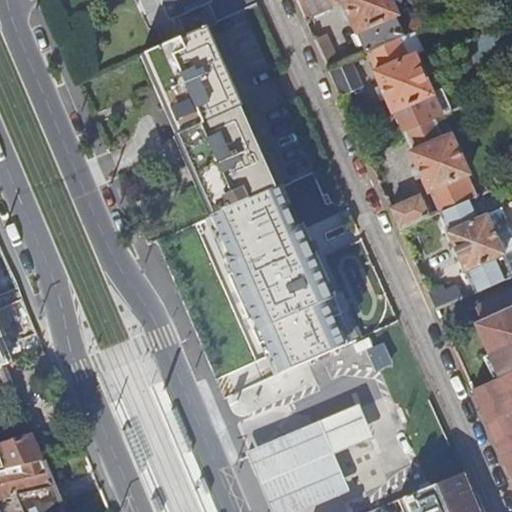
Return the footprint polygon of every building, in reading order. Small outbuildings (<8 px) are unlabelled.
[(164,0),(170,14),(178,11),(187,31),(203,24),(239,8),(256,0),(164,0)] [(300,0),(306,12),(332,0),(300,0)] [(344,0),(366,47),(368,46),(398,33),(410,27),(423,22),(421,17),(402,26),(395,10),(397,9),(392,0),(344,0)] [(420,0),(426,12),(447,3),(445,0),(420,0)] [(511,29),(508,21),(469,38),(476,55),(511,39),(511,29)] [(187,31),(145,49),(180,130),(240,104),(241,104),(203,24),(187,31)] [(398,33),(407,52),(415,49),(419,47),(410,27),(398,33)] [(375,67),(393,107),(395,106),(404,126),(435,112),(426,92),(433,89),(415,49),(407,52),(398,33),(368,46),(376,66),(375,67)] [(323,50),(329,63),(349,54),(356,51),(350,37),(323,50)] [(329,63),(342,92),(362,83),(349,54),(329,63)] [(426,92),(435,112),(451,105),(442,85),(433,89),(426,92)] [(178,131),(214,214),(277,187),(240,104),(180,130),(178,131)] [(411,147),(429,187),(431,186),(440,207),(470,193),(478,190),(450,130),(444,133),(435,112),(404,126),(413,146),(411,147)] [(296,225),(279,186),(277,187),(214,214),(194,224),(255,362),(267,356),(271,365),(275,376),(352,341),(333,298),(335,295),(301,223),(296,225)] [(391,203),(401,224),(430,211),(421,190),(391,203)] [(447,228),(465,268),(466,268),(475,287),(511,270),(511,224),(502,202),(479,212),(470,193),(440,207),(449,227),(447,228)] [(431,291),(437,304),(458,295),(452,282),(431,291)] [(474,385),(511,470),(511,287),(478,303),(484,318),(477,321),(500,374),(474,385)] [(0,366),(10,364),(0,340),(0,366)] [(243,457),(266,511),(313,511),(348,498),(333,459),(371,443),(358,410),(284,440),(243,457)] [(9,469),(44,461),(33,436),(4,445),(9,469)] [(23,511),(64,511),(53,483),(44,461),(9,469),(0,470),(0,499),(16,496),(23,511)] [(453,474),(460,490),(464,488),(473,492),(463,469),(453,474)] [(481,511),(473,492),(464,488),(460,490),(453,474),(399,497),(405,511),(415,508),(416,511),(481,511)] [(473,492),(481,511),(488,511),(478,490),(473,492)]
